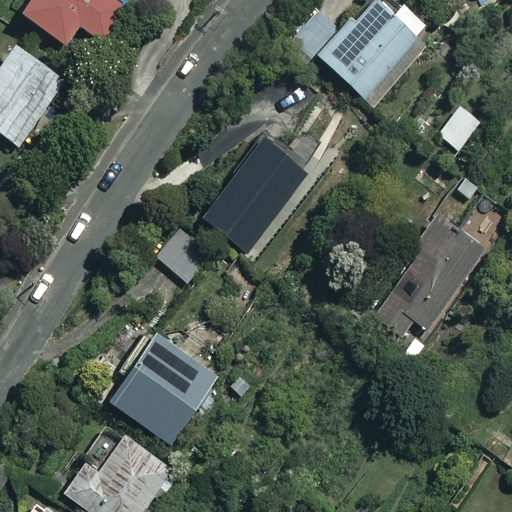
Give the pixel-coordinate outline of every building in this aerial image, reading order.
[(22,0),(16,9),(63,43),(77,24),(105,44),(130,10),(116,0),(22,0)] [(388,15),(371,0),(369,0),(340,32),(315,10),(292,35),(372,107),(424,49),(412,38),(424,25),(399,3),(388,15)] [(490,5),(485,0),(464,0),(459,5),(473,21),(490,5)] [(65,80),(11,44),(0,60),(0,132),(20,146),(65,80)] [(480,123),(457,105),(435,134),(458,152),(480,123)] [(310,175),(258,133),(195,213),(247,254),(310,175)] [(480,245),(433,216),(371,317),(400,335),(409,320),(427,330),(480,245)] [(211,257),(176,224),(151,251),(185,284),(211,257)] [(191,408),(197,411),(214,386),(208,382),(213,374),(149,331),(104,399),(169,441),(191,408)] [(511,381),(511,380),(457,345),(418,405),(466,436),(492,395),(500,400),(511,381)] [(175,473),(122,433),(113,444),(108,440),(92,461),(84,455),(59,489),(79,504),(72,511),(151,511),(152,511),(148,508),(160,492),(166,496),(175,483),(170,479),(175,473)] [(0,491),(14,469),(0,460),(0,491)]
